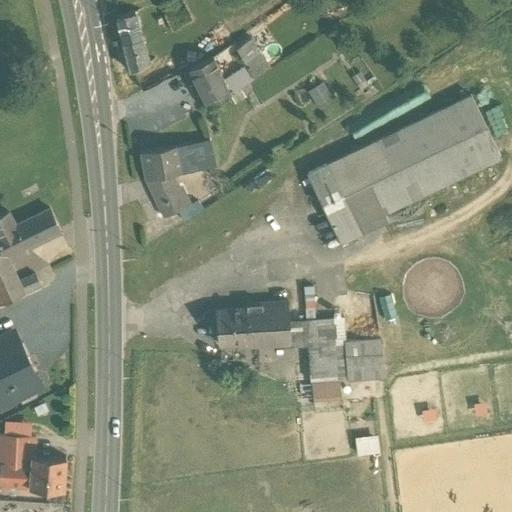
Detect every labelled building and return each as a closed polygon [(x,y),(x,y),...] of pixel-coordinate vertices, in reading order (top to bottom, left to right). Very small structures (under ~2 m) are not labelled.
[(135,11),(116,16),(126,55),(145,50),(135,11)] [(242,43),(255,76),(272,69),(259,37),(242,43)] [(213,58),(190,69),(201,91),(196,93),(198,98),(203,96),(205,100),(209,108),(230,94),(213,58)] [(472,96),(308,173),(342,243),(360,234),(357,227),(501,157),(472,96)] [(205,100),(199,103),(203,112),(209,108),(205,100)] [(210,139),(140,151),(145,177),(170,173),(215,165),(210,139)] [(170,173),(145,177),(164,216),(186,206),(183,200),(170,173)] [(178,213),(184,222),(204,209),(198,200),(178,213)] [(48,210),(14,228),(7,213),(0,216),(0,248),(2,252),(3,251),(9,262),(28,253),(26,249),(59,232),(48,210)] [(2,252),(0,253),(0,272),(11,267),(9,262),(3,251),(2,252)] [(11,267),(0,272),(0,300),(2,305),(24,294),(11,267)] [(35,275),(19,282),(24,294),(41,286),(35,275)] [(288,301),(246,304),(248,342),(249,344),(277,342),(277,346),(291,346),(290,321),(288,301)] [(246,308),(217,310),(219,344),(248,342),(246,308)] [(343,317),(306,319),(308,345),(310,381),(387,377),(380,338),(345,341),(343,317)] [(306,319),(290,321),(291,346),(308,345),(306,319)] [(14,331),(0,338),(0,356),(22,345),(21,345),(14,331)] [(22,345),(0,356),(0,390),(3,389),(35,373),(22,345)] [(35,373),(3,389),(10,403),(41,387),(35,373)] [(35,437),(0,434),(0,465),(2,465),(2,464),(32,466),(33,455),(35,455),(35,437)] [(360,452),(382,451),(381,434),(359,436),(360,452)] [(35,455),(33,455),(32,466),(31,487),(65,489),(67,457),(35,455)] [(32,466),(2,464),(2,465),(1,485),(31,487),(32,466)]
